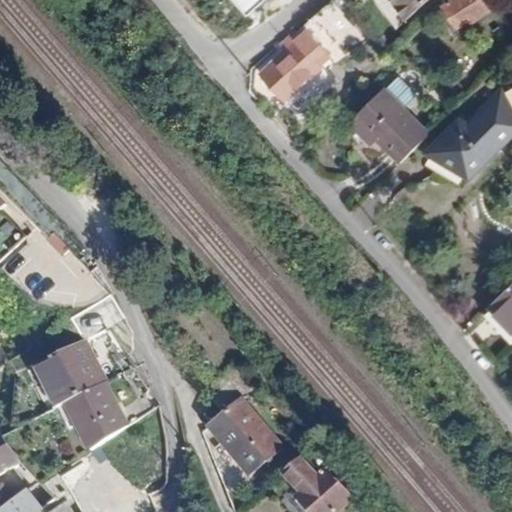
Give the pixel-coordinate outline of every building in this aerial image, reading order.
[(393,0),(405,16),(423,0),(393,0)] [(457,0),(455,2),(449,6),(468,27),(479,17),(476,13),(490,0),(457,0)] [(338,2),(318,20),(348,54),(368,37),(338,2)] [(286,47),(261,69),(284,95),(331,55),(309,28),(296,39),(293,34),(283,43),(286,47)] [(346,123),(358,136),(389,109),(374,94),(346,123)] [(450,128),(418,159),(456,182),(459,176),(464,179),(480,154),(486,158),(502,142),(495,129),(502,123),(490,102),(459,133),(450,128)] [(389,109),(358,136),(389,170),(418,141),(389,109)] [(0,250),(23,240),(12,218),(0,223),(0,250)] [(511,283),(489,307),(511,332),(511,283)] [(82,337),(34,361),(56,406),(104,379),(82,337)] [(230,371),(208,390),(224,410),(210,423),(252,473),(284,444),(243,396),(248,391),(230,371)] [(104,379),(56,406),(79,455),(126,424),(104,379)] [(0,474),(20,460),(2,437),(0,434),(0,474)] [(311,445),(286,466),(305,487),(300,492),(317,511),(331,511),(353,494),(330,467),(321,473),(309,460),(318,453),(311,445)] [(61,492),(71,511),(83,511),(69,487),(61,492)] [(0,509),(0,511),(36,511),(41,508),(25,488),(0,509)] [(127,511),(158,511),(151,491),(124,502),(127,511)]
